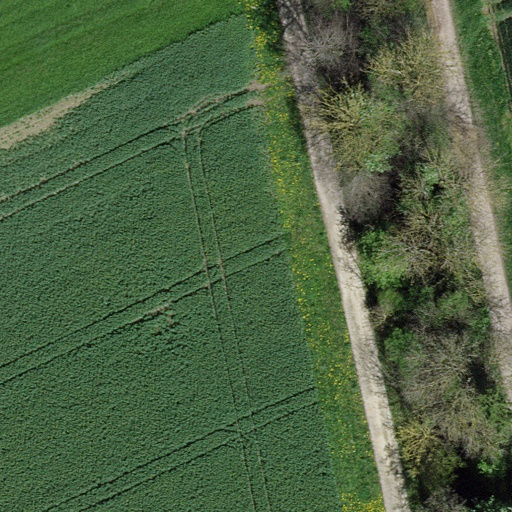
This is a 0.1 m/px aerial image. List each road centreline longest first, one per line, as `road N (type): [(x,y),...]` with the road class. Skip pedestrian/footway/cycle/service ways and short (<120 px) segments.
road 1 (track): [(381,511),(272,0)]
road 2 (track): [(434,0),(511,393)]
